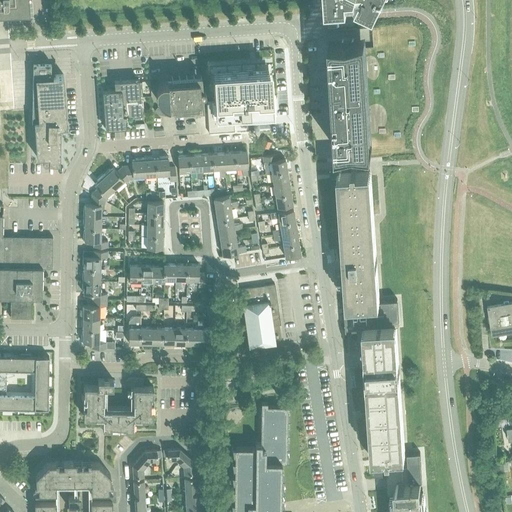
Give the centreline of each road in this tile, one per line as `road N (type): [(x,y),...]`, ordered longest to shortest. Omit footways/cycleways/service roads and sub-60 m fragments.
road 1 (secondary): [(443,362),(441,241),(463,0)]
road 2 (residential): [(360,511),(321,262)]
road 3 (residential): [(321,262),(289,30)]
road 4 (residential): [(289,30),(84,42)]
road 5 (residential): [(66,331),(68,200),(90,147)]
road 6 (residential): [(90,147),(247,139)]
road 7 (secondary): [(467,511),(443,362)]
road 8 (residential): [(65,368),(208,360)]
road 9 (residential): [(0,452),(56,441),(65,368)]
road 10 (residential): [(321,262),(233,274),(206,253)]
